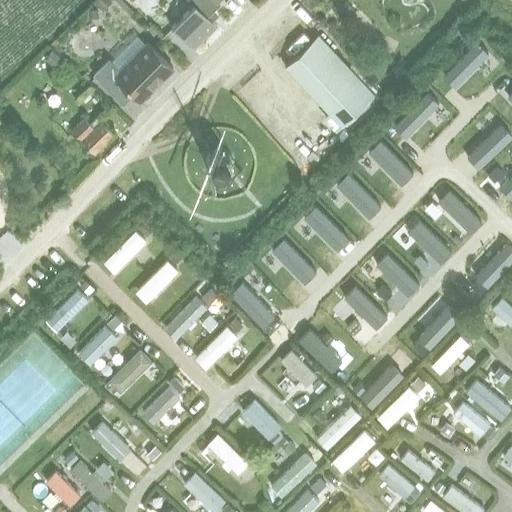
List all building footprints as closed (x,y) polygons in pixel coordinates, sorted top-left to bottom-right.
[(109,0),(97,0),(93,4),(101,12),(111,2),(109,0)] [(191,0),(195,3),(172,27),(193,48),(216,25),(206,15),(220,1),(219,0),(191,0)] [(304,23),(314,14),(300,0),(298,0),(290,8),(304,23)] [(344,0),(341,0),(335,7),(342,13),(350,5),(344,0)] [(96,8),(86,8),(87,17),(96,17),(96,8)] [(372,92),(316,32),(283,63),(339,123),(372,92)] [(487,47),(476,36),(444,68),(455,79),(487,47)] [(107,56),(91,72),(121,101),(131,91),(138,98),(140,96),(145,96),(149,91),(149,87),(151,85),(149,82),(157,74),(160,77),(171,65),(145,40),(118,67),(107,56)] [(51,51),(43,60),(55,71),(63,62),(51,51)] [(437,98),(425,86),(393,119),(405,131),(437,98)] [(93,151),(113,131),(96,114),(89,121),(84,115),(71,128),(93,151)] [(511,131),(511,130),(500,118),(466,151),(478,164),(511,131)] [(412,168),(378,134),(367,145),(401,179),(412,168)] [(214,146),(209,149),(205,154),(203,160),(204,166),(208,171),(212,174),(218,175),(224,174),(229,170),(232,165),(233,159),(231,153),(227,148),(221,146),(214,146)] [(380,201),(348,168),(336,179),(368,213),(380,201)] [(511,191),(511,169),(501,181),(511,192),(511,191)] [(479,215),(448,186),(438,197),(469,226),(479,215)] [(349,233),(315,200),(303,213),(336,245),(349,233)] [(450,246),(418,214),(407,226),(438,257),(450,246)] [(145,237),(134,226),(101,257),(112,268),(145,237)] [(315,266),(282,232),(270,244),(303,278),(315,266)] [(511,254),(511,244),(505,238),(475,270),(487,281),(511,254)] [(418,279),(387,248),(376,258),(407,289),(418,279)] [(177,265),(165,254),(134,287),(146,298),(177,265)] [(273,310),(242,276),(229,287),(261,321),(273,310)] [(385,310),(355,280),(344,291),(374,322),(385,310)] [(87,294),(75,283),(44,314),(56,325),(87,294)] [(206,302),(195,291),(165,323),(176,333),(206,302)] [(511,300),(502,291),(492,303),(511,321),(511,300)] [(461,310),(449,298),(418,331),(429,342),(461,310)] [(116,332),(104,320),(77,347),(89,359),(116,332)] [(236,331),(226,321),(194,352),(204,363),(236,331)] [(342,355),(310,322),(298,334),(331,366),(342,355)] [(468,339),(460,330),(430,360),(439,368),(468,339)] [(151,356),(139,344),(108,375),(120,386),(151,356)] [(316,369),(290,344),(279,355),(305,380),(316,369)] [(402,370),(391,359),(359,392),(370,402),(402,370)] [(510,402),(474,373),(464,386),(500,415),(510,402)] [(178,393),(166,381),(141,407),(153,419),(178,393)] [(418,392),(408,381),(376,412),(386,423),(418,392)] [(281,422),(254,394),(241,406),(268,434),(281,422)] [(489,419),(462,396),(453,407),(480,430),(489,419)] [(361,410),(350,399),(316,433),(327,444),(361,410)] [(129,444),(100,416),(89,427),(118,455),(129,444)] [(373,436),(362,425),(331,453),(341,465),(373,436)] [(246,456),(216,428),(206,439),(236,468),(246,456)] [(511,439),(503,451),(511,458),(511,439)] [(315,459),(304,447),(270,480),(281,491),(315,459)] [(111,487),(78,455),(69,465),(101,497),(111,487)] [(79,491),(54,466),(43,476),(68,501),(79,491)] [(223,496),(194,466),(182,478),(211,507),(223,496)] [(477,511),(484,503),(451,480),(442,492),(469,511),(477,511)] [(301,511),(318,496),(307,485),(279,511),(301,511)] [(449,511),(430,495),(423,504),(432,511),(449,511)] [(93,511),(94,511),(84,501),(73,511),(93,511)]
